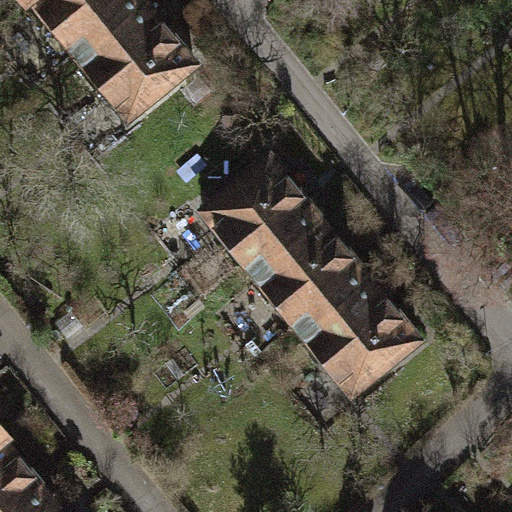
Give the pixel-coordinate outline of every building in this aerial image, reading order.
[(34,0),(80,55),(146,1),(145,0),(34,0)] [(196,61),(146,1),(80,55),(130,116),(196,61)] [(204,209),(254,271),(321,216),(271,154),(204,209)] [(254,271),(303,330),(370,275),(321,216),(254,271)] [(420,337),(370,275),(303,330),(353,391),(420,337)] [(0,437),(0,511),(27,511),(51,493),(3,435),(0,437)] [(66,511),(51,493),(27,511),(66,511)]
